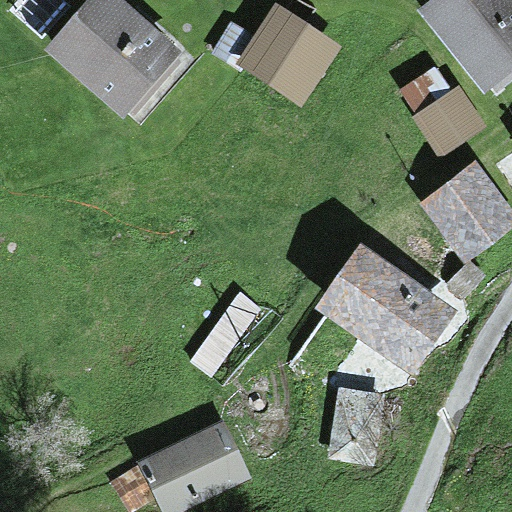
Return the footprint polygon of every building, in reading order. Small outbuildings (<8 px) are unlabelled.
[(126,0),(108,0),(55,58),(131,127),(192,60),(126,0)] [(511,0),(446,0),(426,14),(480,93),(511,71),(511,0)] [(341,47),(280,10),(241,72),(301,110),(341,47)] [(442,158),(483,131),(440,67),(399,94),(442,158)] [(472,174),(412,213),(449,270),(509,232),(472,174)] [(454,321),(366,254),(319,315),(406,383),(454,321)] [(373,406),(323,396),(308,471),(358,482),(373,406)] [(212,433),(125,466),(142,511),(173,511),(234,489),(212,433)]
